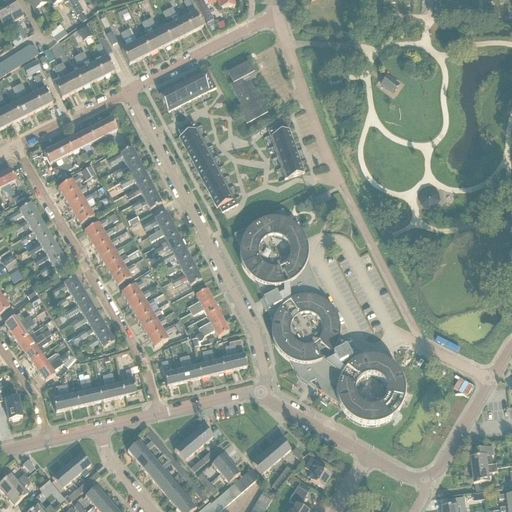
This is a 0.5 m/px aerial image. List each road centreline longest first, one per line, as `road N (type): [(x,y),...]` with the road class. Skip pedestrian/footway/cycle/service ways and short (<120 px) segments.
road 1 (residential): [(128,93),(253,330),(261,393)]
road 2 (residential): [(14,145),(146,366),(156,412)]
road 3 (residential): [(340,182),(277,18)]
road 4 (residential): [(128,93),(277,18)]
road 5 (residential): [(14,145),(128,93)]
road 6 (tertiary): [(261,393),(368,456)]
road 7 (tertiary): [(426,484),(491,380)]
